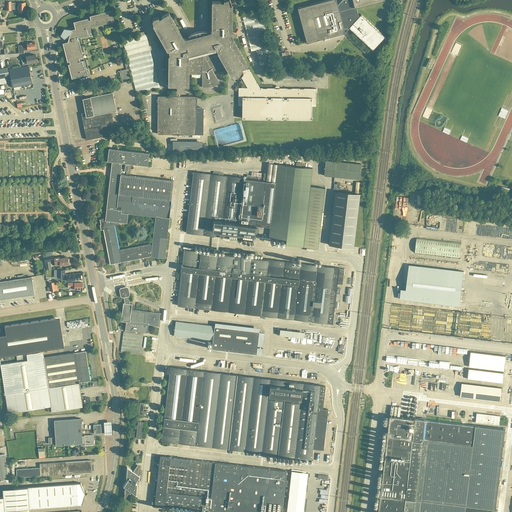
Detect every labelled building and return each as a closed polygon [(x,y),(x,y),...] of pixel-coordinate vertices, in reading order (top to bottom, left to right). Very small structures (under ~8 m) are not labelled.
[(180,90),(182,91),(183,91),(184,90),(185,86),(188,86),(188,75),(202,75),(202,88),(204,88),(206,88),(208,88),(210,87),(212,87),(214,86),(216,85),(217,84),(219,83),(213,72),(225,65),(231,75),(233,73),(236,76),(237,77),(238,76),(239,75),(247,88),(238,88),(238,106),(242,106),(242,119),(267,119),(267,118),(270,118),(270,119),(283,119),(283,118),(286,118),(286,119),(312,120),(312,106),(316,106),(316,89),(260,88),(249,68),(247,69),(246,66),(248,65),(233,39),(232,34),(232,4),(231,4),(230,0),(224,0),(223,0),(223,2),(212,2),(212,32),(207,33),(207,32),(203,31),(199,31),(197,32),(195,32),(191,34),(187,37),(188,38),(183,39),(168,13),(159,19),(158,17),(153,18),(152,19),(152,20),(153,24),(152,24),(167,51),(168,55),(168,86),(176,86),(176,97),(158,97),(158,134),(203,135),(203,108),(196,108),(196,97),(180,97),(180,90)] [(372,50),(385,37),(361,15),(358,17),(356,7),(383,0),(341,0),(337,5),(335,0),(329,0),(297,8),(306,43),(345,33),(344,33),(349,28),(372,50)] [(18,12),(25,12),(25,3),(18,3),(11,3),(11,2),(6,2),(6,10),(11,10),(18,10),(18,12)] [(261,10),(241,15),(251,53),(255,52),(259,68),(275,64),(261,10)] [(90,20),(88,20),(87,18),(73,22),(75,29),(77,38),(92,34),(90,28),(114,21),(111,11),(89,16),(90,20)] [(87,75),(84,60),(81,61),(80,59),(83,58),(78,39),(77,38),(75,29),(71,30),(71,29),(63,29),(60,36),(64,40),(68,39),(67,42),(62,43),(67,62),(69,62),(70,64),(68,64),(72,79),(87,75)] [(137,95),(160,89),(145,36),(122,42),(137,95)] [(35,49),(35,48),(35,46),(34,43),(26,43),(26,45),(18,46),(19,54),(23,53),(23,51),(27,50),(35,49)] [(26,57),(21,58),(21,62),(22,62),(22,66),(27,65),(27,64),(37,62),(35,55),(26,57)] [(28,66),(9,70),(12,88),(32,84),(28,66)] [(0,69),(0,78),(9,76),(7,68),(0,69)] [(128,69),(119,71),(122,83),(131,80),(128,69)] [(82,99),(85,114),(98,111),(102,128),(113,125),(112,117),(116,116),(115,112),(116,111),(112,93),(90,98),(82,99)] [(502,108),(499,117),(505,119),(509,111),(502,108)] [(103,136),(102,128),(98,111),(85,114),(81,114),(86,140),(103,136)] [(172,143),(172,153),(187,153),(187,143),(172,143)] [(107,161),(112,162),(122,163),(125,163),(124,171),(128,171),(128,167),(131,167),(131,164),(147,166),(149,153),(108,148),(107,161)] [(360,180),(361,164),(325,161),(324,176),(360,180)] [(122,163),(112,162),(108,193),(118,194),(120,175),(122,163)] [(188,219),(186,232),(219,236),(236,238),(236,237),(254,239),(255,226),(270,227),(275,182),(265,181),(266,173),(264,173),(263,177),(246,175),(246,179),(222,176),(222,173),(212,171),(212,174),(193,172),(188,219)] [(151,257),(164,258),(173,181),(120,175),(118,194),(108,193),(105,221),(104,220),(104,219),(99,219),(101,228),(103,227),(110,265),(151,257)] [(501,187),(500,194),(508,196),(510,189),(501,187)] [(335,191),(328,245),(353,248),(360,194),(335,191)] [(182,271),(177,306),(310,322),(332,324),(337,284),(342,284),(344,269),(339,269),(339,268),(213,253),(213,249),(209,248),(208,253),(201,252),(184,250),(182,265),(181,265),(180,270),(180,271),(182,271)] [(59,258),(54,259),(55,263),(60,262),(60,265),(64,265),(64,266),(70,265),(69,259),(67,260),(67,258),(59,259),(59,258)] [(464,272),(409,265),(406,290),(401,289),(399,300),(459,307),(464,272)] [(72,274),(66,275),(67,282),(81,280),(80,273),(72,274)] [(0,299),(34,295),(31,277),(0,281),(0,299)] [(159,313),(135,310),(131,310),(131,304),(129,304),(129,303),(127,292),(126,292),(125,289),(120,290),(121,294),(123,293),(125,304),(123,303),(121,321),(126,322),(125,331),(147,333),(148,325),(158,326),(159,313)] [(447,323),(447,314),(438,314),(438,322),(447,323)] [(449,314),(448,323),(457,324),(457,314),(449,314)] [(54,318),(4,326),(6,336),(0,336),(0,357),(59,348),(54,318)] [(176,322),(174,336),(212,341),(211,349),(261,355),(262,346),(257,346),(259,332),(214,326),(176,322)] [(304,332),(280,330),(279,336),(303,339),(304,332)] [(140,356),(143,335),(123,333),(120,353),(140,356)] [(317,340),(317,335),(312,335),(312,333),(307,333),(307,344),(313,344),(313,337),(314,337),(314,340),(317,340)] [(27,360),(0,365),(8,413),(50,407),(51,412),(82,407),(78,383),(83,382),(85,382),(90,381),(85,351),(44,358),(27,360)] [(170,368),(161,442),(311,459),(311,460),(313,449),(323,451),(328,410),(323,409),(325,386),(320,385),(170,368)] [(502,389),(462,384),(460,397),(500,402),(502,389)] [(500,417),(477,414),(475,423),(499,426),(500,417)] [(494,511),(495,510),(496,510),(505,430),(390,416),(378,511),(494,511)] [(82,444),(82,437),(80,419),(54,420),(55,445),(82,444)] [(112,434),(112,420),(104,421),(104,434),(112,434)] [(94,434),(101,434),(101,425),(93,425),(94,434)] [(85,445),(93,445),(93,435),(84,436),(84,437),(82,437),(82,444),(85,443),(85,445)] [(0,480),(8,479),(4,454),(0,454),(0,480)] [(281,511),(286,471),(160,456),(154,504),(187,508),(209,510),(208,511),(281,511)] [(16,470),(16,478),(92,473),(91,460),(39,464),(40,468),(16,470)] [(136,495),(137,484),(135,483),(136,481),(137,482),(139,480),(138,479),(140,476),(138,475),(138,469),(135,468),(133,471),(127,467),(126,478),(127,480),(123,486),(125,488),(124,499),(125,494),(127,494),(130,491),(136,495)] [(80,484),(27,487),(29,509),(82,505),(84,495),(84,493),(80,483),(80,484)]
